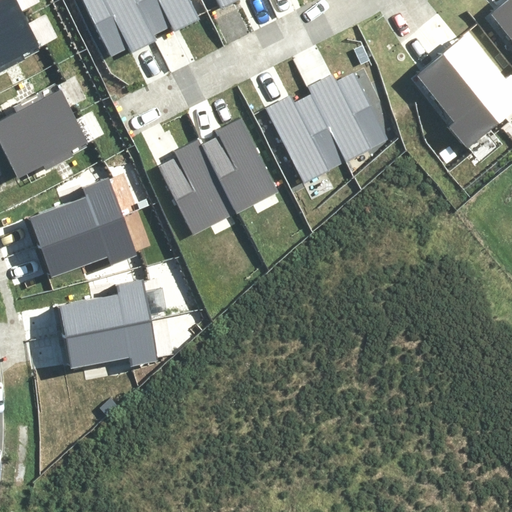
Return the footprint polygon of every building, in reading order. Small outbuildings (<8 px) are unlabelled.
[(0,0),(0,26),(24,14),(17,0),(0,0)] [(85,0),(110,51),(128,42),(130,47),(153,36),(150,30),(135,0),(85,0)] [(135,0),(150,30),(171,20),(173,24),(197,13),(190,0),(135,0)] [(511,0),(499,0),(490,8),(511,34),(511,0)] [(19,51),(38,42),(24,14),(0,26),(0,66),(21,57),(19,51)] [(464,28),(440,48),(497,119),(511,106),(511,68),(511,67),(501,74),(464,28)] [(497,119),(440,48),(415,69),(453,115),(446,121),(465,144),(497,119)] [(309,81),(311,87),(348,156),(388,135),(354,69),(338,77),(333,69),(309,81)] [(0,112),(0,128),(6,141),(70,110),(56,83),(36,93),(34,88),(9,100),(13,107),(0,112)] [(289,91),(264,104),(304,179),(348,156),(311,87),(293,97),(289,91)] [(64,147),(83,137),(70,110),(6,141),(19,169),(38,160),(40,164),(67,152),(64,147)] [(200,139),(234,207),(279,186),(243,113),(218,125),(220,129),(200,139)] [(158,156),(193,227),(234,207),(200,139),(197,132),(174,143),(176,148),(158,156)] [(24,215),(46,271),(104,249),(108,259),(135,249),(105,171),(74,183),(78,194),(24,215)] [(57,299),(61,329),(151,316),(145,274),(113,278),(115,290),(57,299)] [(151,316),(61,329),(67,361),(126,352),(128,361),(157,357),(151,316)]
